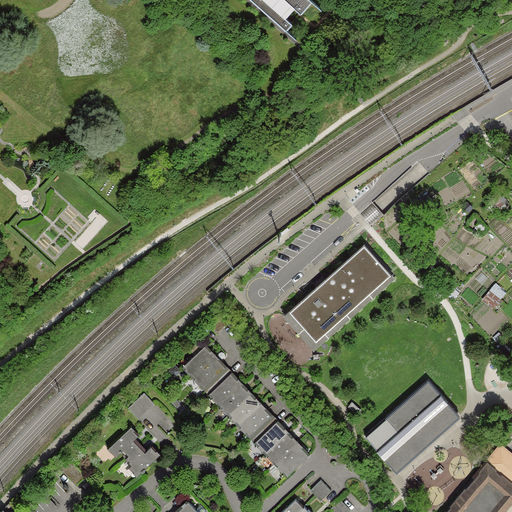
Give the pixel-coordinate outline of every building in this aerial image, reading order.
[(315,2),(312,0),(254,0),(289,31),(294,25),(288,19),(297,8),(304,14),(315,2)] [(372,205),(362,214),(370,224),(381,215),(372,205)] [(391,275),(364,245),(290,311),(316,341),(391,275)] [(494,306),(506,287),(496,280),(484,299),(494,306)] [(207,322),(217,333),(233,319),(223,308),(207,322)] [(181,365),(191,375),(213,353),(204,343),(181,365)] [(225,364),(213,353),(191,375),(202,386),(225,364)] [(225,364),(202,386),(207,392),(230,371),(225,364)] [(207,392),(220,406),(242,384),(230,371),(207,392)] [(460,416),(428,379),(365,436),(397,472),(460,416)] [(220,406),(229,416),(252,394),(242,384),(220,406)] [(138,417),(153,403),(143,392),(128,407),(138,417)] [(229,416),(238,424),(261,403),(252,394),(229,416)] [(270,413),(261,403),(238,424),(248,435),(270,413)] [(303,403),(298,408),(318,430),(324,424),(303,403)] [(276,419),(270,413),(248,435),(253,440),(276,419)] [(253,440),(265,453),(288,432),(276,419),(253,440)] [(121,450),(127,456),(138,444),(133,439),(138,434),(133,429),(134,428),(132,425),(108,448),(111,450),(112,449),(117,455),(121,450)] [(265,453),(274,463),(297,441),(288,432),(265,453)] [(308,453),(297,441),(274,463),(285,474),(308,453)] [(145,451),(138,444),(127,456),(130,460),(133,464),(131,466),(135,470),(134,471),(137,475),(142,470),(144,470),(145,468),(146,466),(161,452),(157,449),(156,450),(151,445),(145,451)] [(333,444),(328,449),(334,454),(339,449),(333,444)] [(511,457),(501,449),(448,511),(500,511),(511,499),(511,457)] [(61,468),(76,484),(86,475),(71,459),(61,468)] [(311,489),(321,500),(331,490),(321,480),(311,489)] [(296,511),(303,506),(295,498),(279,511),(296,511)] [(175,511),(200,511),(189,500),(175,511)] [(341,500),(330,510),(332,511),(347,511),(350,509),(341,500)]
